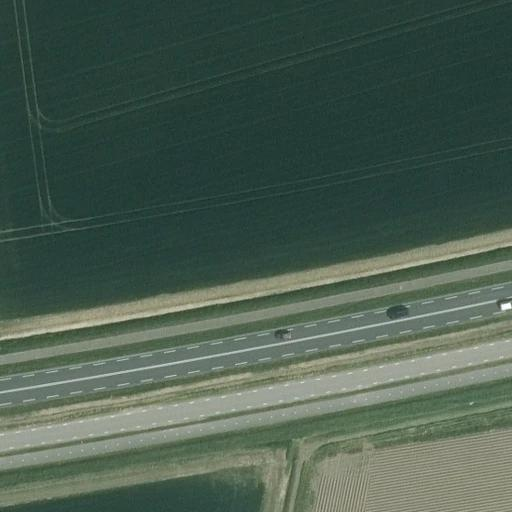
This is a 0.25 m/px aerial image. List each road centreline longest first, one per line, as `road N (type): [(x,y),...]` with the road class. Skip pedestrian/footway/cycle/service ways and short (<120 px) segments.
road 1 (unclassified): [(0,443),(511,348)]
road 2 (primary): [(0,392),(511,297)]
